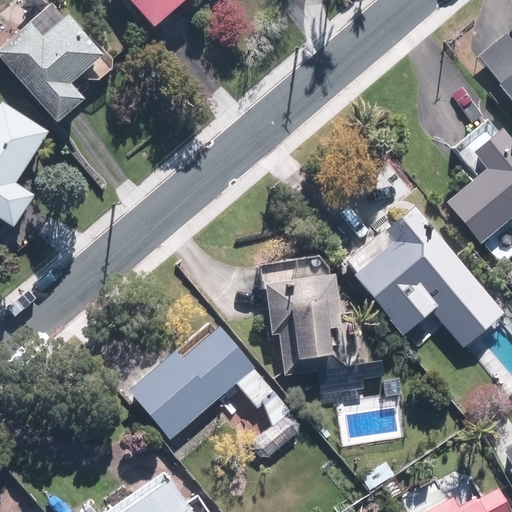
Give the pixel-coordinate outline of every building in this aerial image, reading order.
[(140,0),(160,22),(185,0),(140,0)] [(73,9),(47,32),(34,18),(0,48),(63,117),(90,92),(78,79),(111,50),(73,9)] [(511,34),(510,32),(483,54),(511,90),(511,34)] [(5,97),(0,104),(0,207),(20,220),(40,189),(22,177),(53,127),(5,97)] [(484,235),(511,212),(511,129),(505,121),(477,143),(492,161),(451,195),(484,235)] [(399,232),(357,267),(407,327),(449,292),(453,297),(472,281),(466,273),(475,265),(418,197),(389,220),(399,232)] [(349,362),(338,265),(277,272),(287,369),(349,362)] [(173,430),(259,359),(224,317),(138,388),(173,430)] [(247,442),(262,460),(292,435),(277,417),(247,442)] [(115,511),(201,511),(173,471),(115,511)] [(504,511),(490,487),(461,503),(455,492),(424,509),(425,511),(504,511)]
